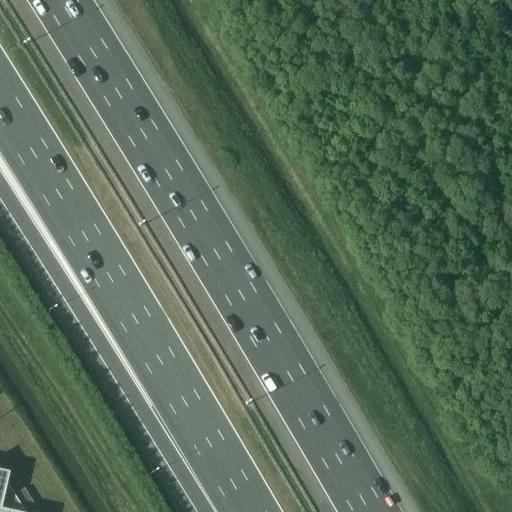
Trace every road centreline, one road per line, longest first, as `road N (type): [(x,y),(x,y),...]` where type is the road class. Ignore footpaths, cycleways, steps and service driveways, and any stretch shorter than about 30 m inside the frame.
road 1 (motorway): [(374,511),(52,0)]
road 2 (motorway): [(0,102),(242,503)]
road 3 (motorway): [(0,189),(103,349),(242,503)]
